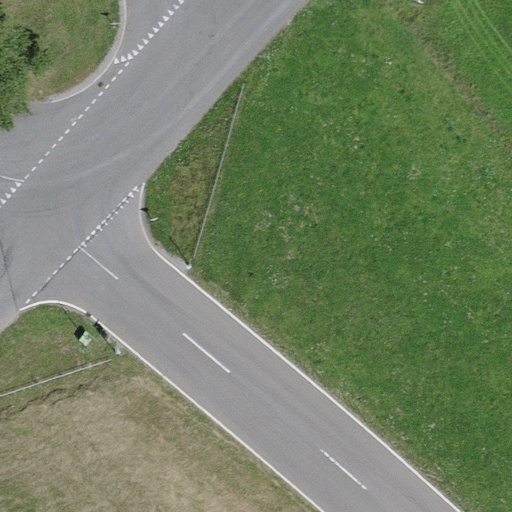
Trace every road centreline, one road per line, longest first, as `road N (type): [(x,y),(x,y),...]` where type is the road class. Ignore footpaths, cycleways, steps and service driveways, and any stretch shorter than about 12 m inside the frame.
road 1 (unclassified): [(46,218),(389,511)]
road 2 (unclassified): [(246,0),(46,218)]
